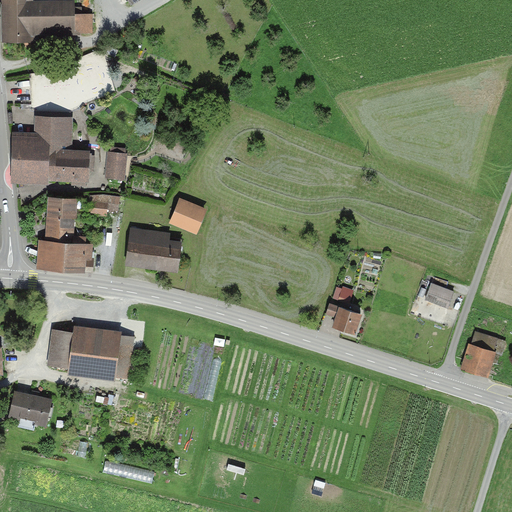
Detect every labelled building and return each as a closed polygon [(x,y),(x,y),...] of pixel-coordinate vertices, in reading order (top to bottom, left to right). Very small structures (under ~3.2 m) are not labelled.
[(0,0),(0,26),(1,42),(30,41),(30,37),(93,34),(93,12),(71,13),(71,1),(29,3),(28,0),(0,0)] [(71,119),(43,117),(42,141),(15,139),(13,176),(73,179),(73,184),(87,185),(87,152),(70,152),(71,119)] [(125,152),(106,151),(105,178),(124,179),(125,152)] [(119,198),(89,196),(87,218),(106,219),(107,211),(118,212),(119,198)] [(43,240),(39,240),(37,267),(83,271),(84,266),(90,267),(91,244),(85,243),(85,237),(72,236),(74,218),(76,218),(77,199),(47,197),(43,240)] [(179,198),(169,223),(198,235),(204,222),(201,221),(206,209),(179,198)] [(124,264),(177,270),(181,242),(168,240),(169,232),(128,227),(124,264)] [(453,291),(430,283),(424,299),(448,307),(453,291)] [(339,296),(349,300),(353,291),(342,286),(341,289),(337,287),(333,297),(338,299),(339,296)] [(331,327),(353,335),(360,313),(330,303),(326,314),(334,317),(331,327)] [(120,330),(71,324),(70,330),(51,327),(46,364),(65,367),(64,374),(127,382),(133,336),(120,334),(120,330)] [(468,343),(460,369),(488,377),(496,351),(493,350),(497,336),(474,330),(470,344),(468,343)] [(16,389),(9,417),(19,420),(17,426),(33,430),(34,424),(45,427),(48,417),(50,417),(53,407),(50,406),(52,398),(16,389)] [(104,446),(56,436),(53,449),(101,458),(104,446)] [(107,460),(105,472),(153,482),(156,470),(107,460)]
